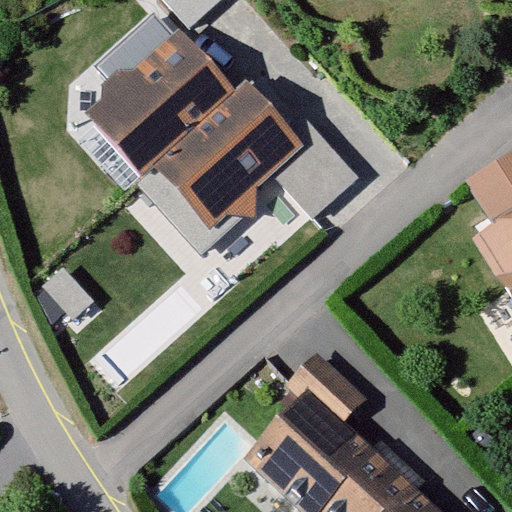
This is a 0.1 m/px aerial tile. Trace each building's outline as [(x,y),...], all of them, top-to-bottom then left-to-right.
[(214,16),(198,0),(148,0),(145,3),(185,44),(214,16)] [(105,113),(82,138),(133,202),(148,194),(202,251),(225,231),(252,231),(257,200),(296,159),(247,101),(231,109),(178,50),(130,89),(102,82),(105,113)] [(278,184),(312,221),(352,185),(318,148),(278,184)] [(511,221),(473,245),(511,309),(511,221)] [(441,511),(311,395),(238,476),(278,511),(441,511)]
